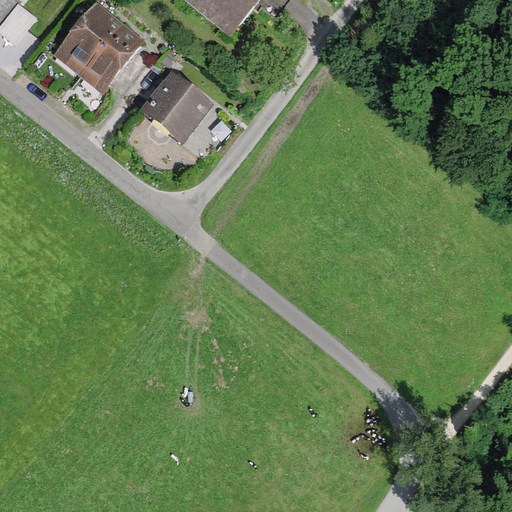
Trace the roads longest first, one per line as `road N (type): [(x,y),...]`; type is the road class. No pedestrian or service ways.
road 1 (residential): [(0,81),(180,223),(350,0)]
road 2 (track): [(180,223),(384,390),(409,425),(414,455)]
road 3 (track): [(511,354),(467,418),(414,455)]
